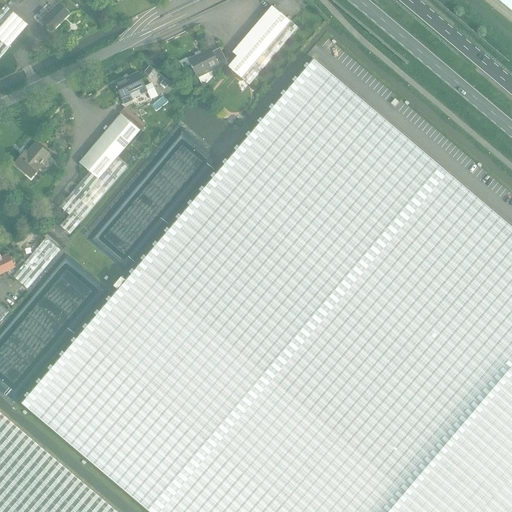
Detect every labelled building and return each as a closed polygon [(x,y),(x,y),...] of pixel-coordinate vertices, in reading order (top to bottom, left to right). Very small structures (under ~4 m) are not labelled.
[(59,3),(49,13),(45,9),(39,16),(42,19),(42,20),(52,30),(69,13),(59,3)] [(5,5),(0,10),(0,57),(28,25),(5,5)] [(232,62),(228,67),(242,79),(243,79),(291,22),(276,9),(271,6),(237,46),(232,52),(237,56),(232,62)] [(298,27),(291,22),(243,79),(250,85),(298,27)] [(196,75),(198,77),(227,63),(219,48),(212,52),(210,48),(188,60),(195,75),(196,75)] [(511,511),(511,227),(313,59),(22,403),(149,511),(511,511)] [(152,79),(158,72),(149,66),(143,72),(152,79)] [(138,72),(114,83),(124,104),(143,94),(142,93),(147,91),(138,72)] [(160,84),(159,85),(164,89),(165,88),(166,88),(170,82),(165,78),(160,83),(160,84)] [(152,83),(145,87),(151,99),(158,96),(152,83)] [(125,107),(120,112),(127,118),(127,119),(141,130),(145,125),(125,107)] [(69,195),(59,207),(69,215),(61,224),(71,233),(127,167),(116,159),(140,131),(131,123),(120,114),(79,163),(89,172),(69,195)] [(40,163),(48,154),(35,142),(27,152),(25,151),(14,163),(31,178),(42,165),(40,163)] [(60,250),(45,238),(12,277),(27,289),(60,250)] [(0,274),(15,267),(8,254),(1,258),(0,254),(0,274)] [(0,304),(0,320),(1,321),(9,312),(0,304)] [(0,511),(117,511),(0,412),(0,511)]
